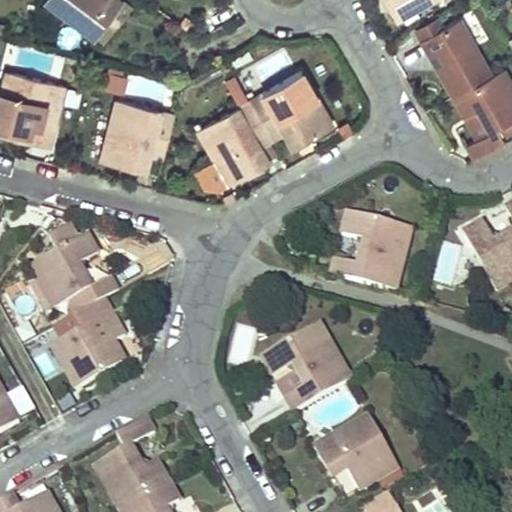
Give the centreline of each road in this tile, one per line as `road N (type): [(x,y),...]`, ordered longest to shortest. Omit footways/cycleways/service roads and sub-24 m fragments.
road 1 (residential): [(218,239),(0,176)]
road 2 (residential): [(192,373),(0,479)]
road 3 (residential): [(401,135),(218,239)]
road 4 (residential): [(401,135),(390,89),(353,28),(318,4)]
road 5 (residential): [(192,373),(271,511)]
road 6 (residential): [(218,239),(193,333),(192,373)]
road 7 (residential): [(511,167),(492,178),(446,174),(401,135)]
